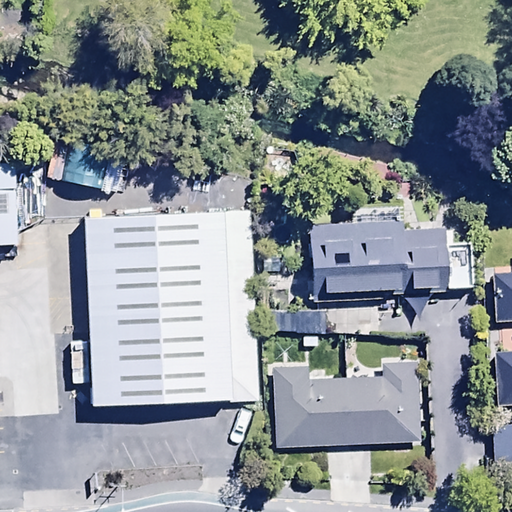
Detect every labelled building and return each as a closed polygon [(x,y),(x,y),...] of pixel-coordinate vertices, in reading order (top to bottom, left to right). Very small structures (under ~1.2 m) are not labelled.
[(18,167),(0,166),(0,243),(20,243),(18,167)] [(269,208),(79,212),(83,404),(273,400),(269,208)] [(449,231),(321,234),(322,292),(450,289),(449,231)] [(511,279),(491,281),(493,328),(511,326),(511,359),(493,360),(496,411),(511,409),(511,279)] [(426,376),(288,379),(289,450),(428,447),(426,376)] [(511,483),(511,427),(488,429),(492,485),(511,483)]
